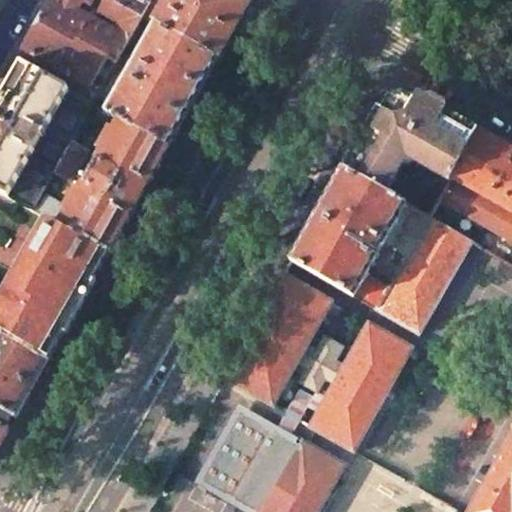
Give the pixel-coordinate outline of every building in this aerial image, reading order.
[(57,0),(51,0),(23,49),(90,88),(107,58),(115,63),(124,48),(128,40),(115,32),(84,15),(57,0)] [(57,0),(84,15),(92,0),(57,0)] [(128,40),(141,17),(116,3),(111,0),(107,0),(100,13),(119,24),(115,32),(128,40)] [(117,0),(116,3),(141,17),(143,18),(152,0),(117,0)] [(152,0),(143,18),(155,25),(169,0),(152,0)] [(169,0),(155,25),(219,61),(251,2),(246,0),(169,0)] [(155,25),(106,111),(109,113),(121,120),(169,147),(219,61),(155,25)] [(115,63),(112,70),(116,73),(129,50),(124,48),(115,63)] [(112,70),(115,63),(107,58),(90,88),(23,49),(17,60),(21,63),(93,104),(112,70)] [(21,63),(0,100),(0,192),(33,211),(44,192),(56,171),(63,157),(73,140),(89,112),(93,104),(21,63)] [(343,170),(406,205),(430,219),(440,201),(476,136),(462,129),(460,120),(411,93),(382,100),(343,170)] [(93,104),(89,112),(104,121),(109,113),(106,111),(93,104)] [(121,120),(91,173),(139,201),(169,147),(121,120)] [(511,149),(479,131),(476,136),(440,201),(511,241),(511,149)] [(73,140),(63,157),(77,165),(87,148),(73,140)] [(63,157),(56,171),(70,178),(77,165),(63,157)] [(354,298),(406,205),(343,170),(318,213),(290,262),(354,298)] [(71,208),(61,227),(109,254),(139,201),(91,173),(71,208)] [(44,192),(33,211),(47,220),(61,227),(71,208),(44,192)] [(472,243),(430,219),(377,311),(419,335),(472,243)] [(0,330),(50,359),(109,254),(61,227),(47,220),(0,303),(0,330)] [(333,303),(283,275),(224,379),(274,408),(298,365),(308,346),(333,303)] [(412,348),(368,324),(344,366),(334,386),(309,428),(352,453),(412,348)] [(0,330),(0,409),(16,419),(32,390),(50,359),(0,330)] [(344,348),(325,337),(317,351),(308,346),(298,365),(306,370),(298,383),(318,394),(325,381),(334,386),(344,366),(336,362),(344,348)] [(201,481),(229,497),(255,451),(263,455),(273,438),(297,451),(300,446),(240,412),(201,481)] [(0,424),(0,446),(9,430),(0,424)] [(511,511),(511,432),(466,511),(511,511)] [(318,511),(345,465),(303,441),(300,446),(297,451),(273,438),(263,455),(255,451),(229,497),(228,499),(251,511),(318,511)]
